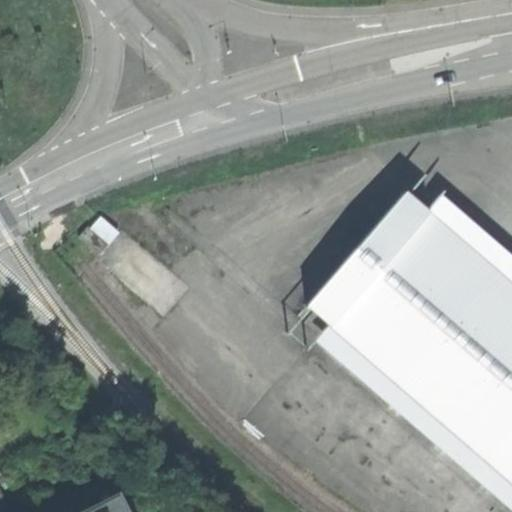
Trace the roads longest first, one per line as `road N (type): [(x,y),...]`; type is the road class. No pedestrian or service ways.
road 1 (residential): [(440,49),(260,30),(189,2)]
road 2 (tertiary): [(440,49),(226,108)]
road 3 (residential): [(107,0),(114,71),(78,166)]
road 4 (residential): [(118,0),(211,113)]
road 5 (tertiary): [(211,113),(78,166)]
